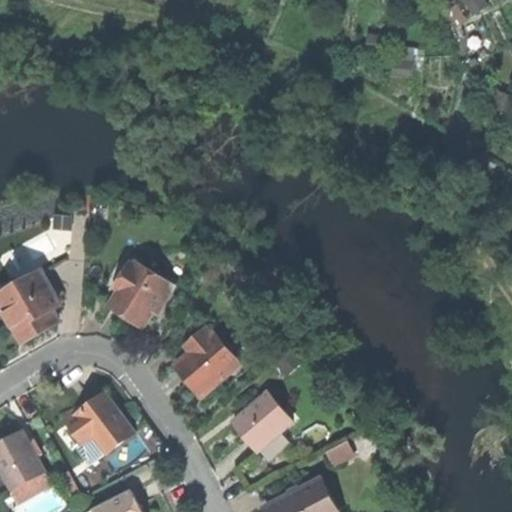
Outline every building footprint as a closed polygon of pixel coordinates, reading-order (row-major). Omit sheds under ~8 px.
[(116,290),(121,293),(136,268),(131,264),(116,290)] [(121,293),(111,310),(128,321),(144,330),(160,305),(165,308),(175,291),(136,268),(121,293)] [(0,303),(24,344),(41,334),(59,324),(52,311),(60,307),(43,278),(0,303)] [(186,352),(191,358),(212,341),(207,335),(186,352)] [(191,358),(177,370),(189,385),(200,398),(216,384),(221,389),(243,371),(216,338),(212,341),(191,358)] [(204,403),(221,389),(216,384),(200,398),(204,403)] [(248,440),(258,452),(291,423),(267,394),(233,423),(248,440)] [(96,441),(109,458),(137,436),(122,417),(107,397),(86,413),(82,408),(65,421),(86,448),(96,441)] [(0,468),(15,494),(47,475),(39,460),(31,447),(23,433),(5,444),(0,446),(0,468)] [(264,450),(270,458),(290,445),(285,436),(264,450)] [(38,443),(31,447),(39,460),(45,456),(38,443)] [(348,444),(342,448),(349,462),(356,459),(348,444)] [(328,455),(336,469),(349,462),(342,448),(328,455)] [(0,502),(15,494),(0,468),(0,502)] [(60,476),(76,502),(83,498),(68,471),(60,476)] [(42,494),(47,475),(15,494),(21,506),(42,494)] [(267,511),(333,511),(321,485),(267,511)] [(27,504),(31,511),(50,511),(64,505),(55,489),(27,504)] [(143,511),(141,508),(132,490),(94,510),(95,511),(143,511)]
